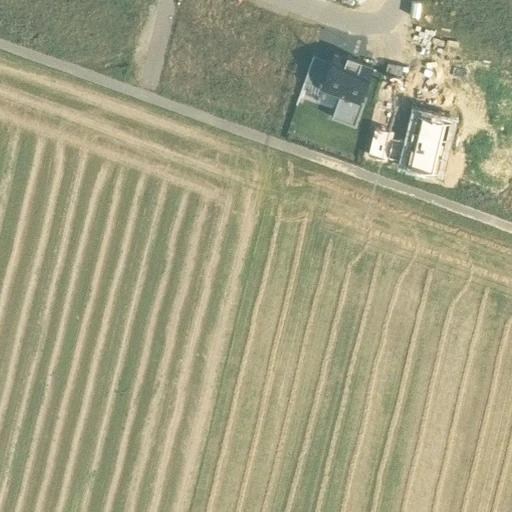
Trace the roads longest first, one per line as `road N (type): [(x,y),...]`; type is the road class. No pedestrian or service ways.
road 1 (track): [(511,230),(0,45)]
road 2 (residential): [(276,0),(366,27),(382,26),(400,0)]
